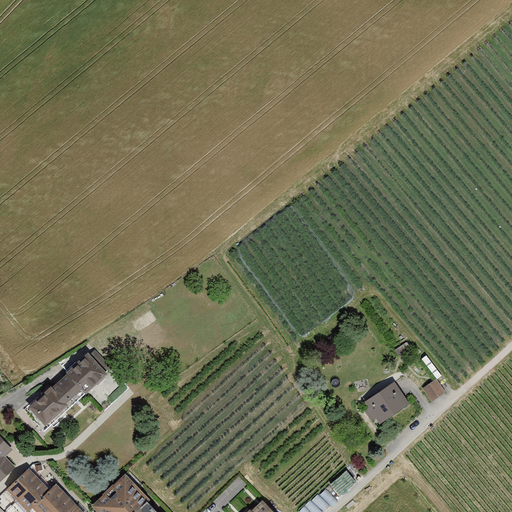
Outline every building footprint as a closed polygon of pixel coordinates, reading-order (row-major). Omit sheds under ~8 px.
[(107,373),(86,351),(64,371),(66,374),(80,388),(85,394),(107,373)] [(45,422),(80,388),(66,374),(30,407),(45,422)] [(434,377),(421,387),(431,400),(444,390),(434,377)] [(395,381),(365,400),(379,422),(409,403),(395,381)] [(13,449),(0,436),(0,482),(16,468),(5,456),(13,449)] [(49,489),(27,468),(6,489),(27,510),(31,506),(49,489)] [(125,474),(92,505),(99,511),(132,511),(148,497),(125,474)] [(82,511),(55,483),(49,489),(31,506),(36,511),(82,511)] [(161,511),(148,497),(132,511),(161,511)] [(276,511),(262,498),(249,511),(250,511),(276,511)]
